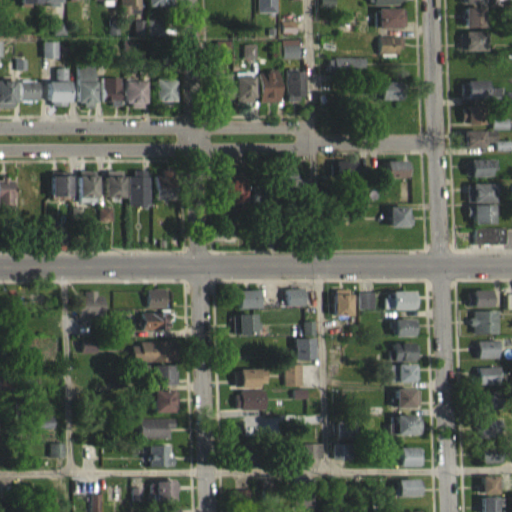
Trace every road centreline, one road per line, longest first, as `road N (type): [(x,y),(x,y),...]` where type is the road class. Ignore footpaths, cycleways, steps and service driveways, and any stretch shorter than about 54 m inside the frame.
road 1 (residential): [(191,0),(205,511)]
road 2 (tertiary): [(0,274),(511,272)]
road 3 (residential): [(308,138),(292,124),(0,133)]
road 4 (residential): [(0,154),(308,138)]
road 5 (residential): [(440,275),(428,0)]
road 6 (residential): [(440,275),(446,511)]
road 7 (residential): [(308,138),(432,150)]
